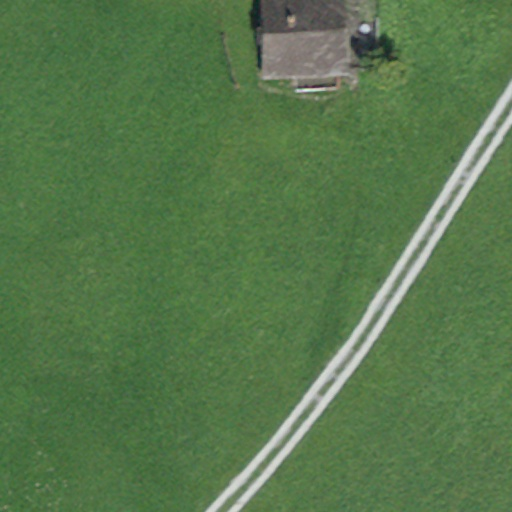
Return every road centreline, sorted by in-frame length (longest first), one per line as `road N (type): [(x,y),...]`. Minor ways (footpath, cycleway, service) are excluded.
road 1 (track): [(222,511),(368,332),(511,95)]
road 2 (track): [(353,0),(356,180),(296,427)]
